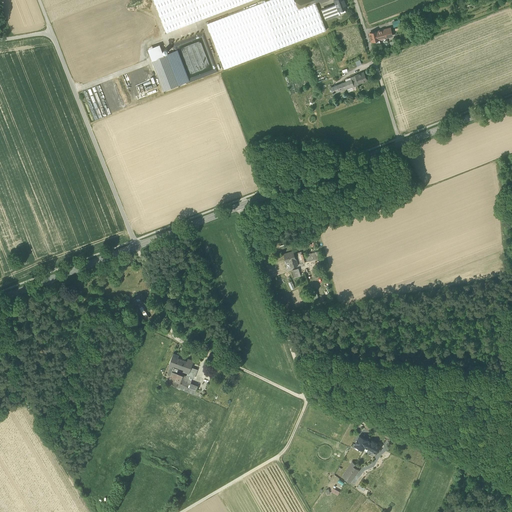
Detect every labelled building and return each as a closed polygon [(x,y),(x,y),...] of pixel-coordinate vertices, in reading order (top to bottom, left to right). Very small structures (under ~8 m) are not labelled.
[(154,0),(166,32),(251,0),(154,0)] [(268,0),(207,23),(224,69),(326,30),(316,3),(298,10),(295,1),(294,0),(268,0)] [(316,3),(316,2),(315,0),(297,0),(295,1),(298,10),(316,3)] [(334,0),(336,4),(338,11),(339,11),(347,8),(344,1),(345,1),(344,0),(334,0)] [(340,14),(339,11),(338,11),(336,4),(321,9),(325,20),(340,14)] [(372,41),(374,41),(379,39),(380,39),(379,36),(384,35),(385,38),(392,36),(390,28),(370,33),(372,41)] [(178,41),(186,66),(194,63),(196,70),(213,65),(204,34),(203,35),(203,34),(193,37),(192,37),(178,41)] [(148,49),(152,60),(164,55),(160,44),(148,49)] [(167,54),(179,85),(189,81),(177,50),(167,54)] [(179,85),(167,54),(164,55),(152,60),(164,90),(179,85)] [(355,75),(358,84),(359,84),(367,80),(364,72),(355,75)] [(351,79),(343,82),(344,85),(346,85),(347,88),(347,89),(359,85),(359,84),(358,84),(355,75),(350,77),(351,79)] [(333,94),(347,88),(346,85),(344,85),(343,82),(330,87),(333,94)] [(302,256),(304,262),(308,261),(306,255),(305,251),(299,253),(300,256),(302,256)] [(289,261),(291,268),(298,266),(293,252),(284,255),(286,262),(289,261)] [(306,255),(308,261),(316,259),(315,252),(306,255)] [(144,315),(146,319),(149,317),(142,304),(145,302),(144,301),(146,299),(144,296),(137,300),(138,303),(138,304),(144,315)] [(172,385),(191,392),(194,385),(190,383),(192,378),(188,376),(188,378),(176,373),(178,367),(184,369),(184,371),(188,372),(187,374),(193,377),(194,377),(197,370),(190,367),(193,361),(188,359),(187,361),(177,357),(178,355),(173,353),(169,365),(171,366),(173,367),(172,370),(170,369),(168,374),(169,375),(170,376),(168,383),(172,385)] [(359,436),(355,445),(363,449),(365,446),(368,448),(376,452),(380,446),(376,444),(377,442),(372,440),(371,442),(359,436)] [(342,476),(350,482),(359,470),(355,467),(357,465),(353,462),(342,476)]
